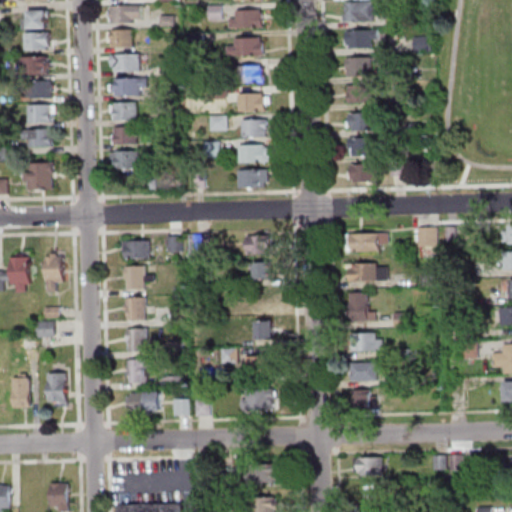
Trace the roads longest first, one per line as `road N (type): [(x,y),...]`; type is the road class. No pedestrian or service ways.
road 1 (residential): [(326,511),(309,0)]
road 2 (residential): [(511,203),(90,216)]
road 3 (residential): [(511,430),(98,442)]
road 4 (residential): [(98,442),(90,216)]
road 5 (residential): [(90,216),(83,0)]
